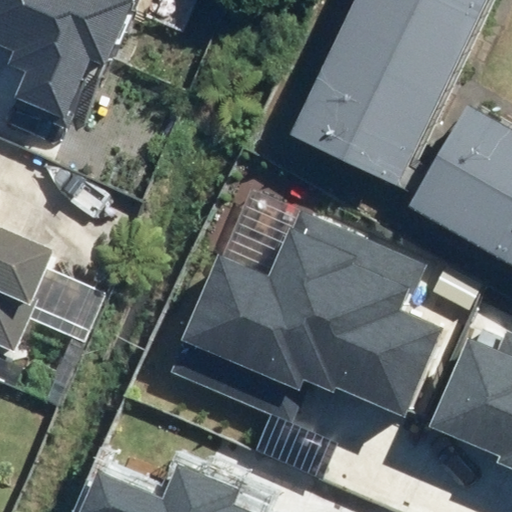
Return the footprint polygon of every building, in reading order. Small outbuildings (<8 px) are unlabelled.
[(95,89),(135,0),(0,0),(0,46),(11,52),(6,63),(27,72),(16,94),(64,115),(79,82),(95,89)] [(370,0),(305,138),(412,188),(501,0),(370,0)] [(148,201),(194,85),(117,55),(71,170),(148,201)] [(511,122),(482,106),(423,209),(511,259),(511,122)] [(0,354),(18,363),(37,320),(90,345),(112,296),(59,272),(65,259),(0,228),(0,195),(1,194),(0,193),(0,354)] [(185,348),(303,400),(310,384),(411,429),(455,328),(410,308),(429,264),(298,206),(266,278),(224,259),(185,348)] [(511,322),(505,319),(494,343),(477,335),(437,421),(495,448),(489,462),(511,472),(511,322)] [(244,511),(248,504),(190,476),(177,502),(116,473),(96,511),(244,511)]
